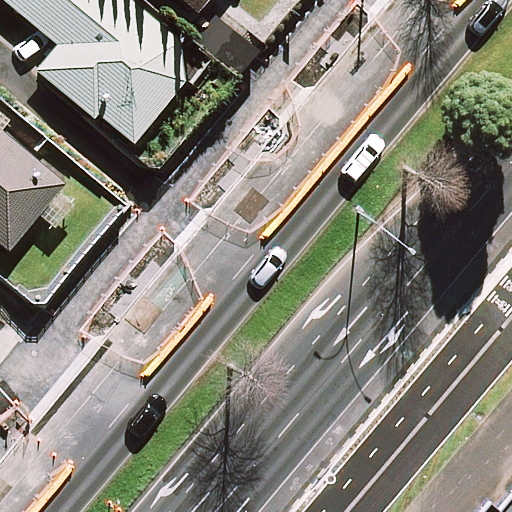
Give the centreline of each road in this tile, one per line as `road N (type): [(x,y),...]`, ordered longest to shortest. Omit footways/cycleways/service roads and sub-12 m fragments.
road 1 (secondary): [(24,511),(453,0)]
road 2 (secondary): [(511,154),(209,511)]
